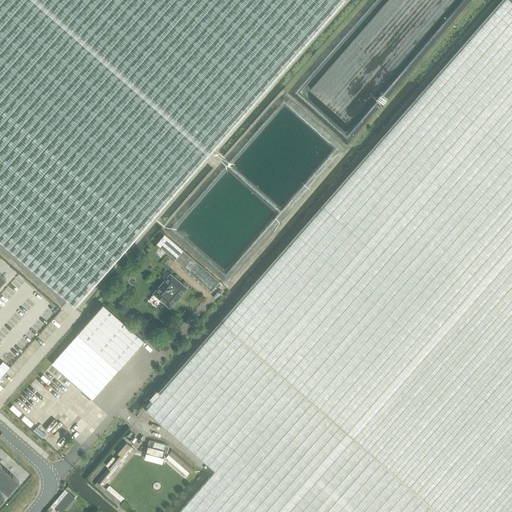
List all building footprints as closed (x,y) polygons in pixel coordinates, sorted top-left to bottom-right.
[(0,0),(0,241),(68,302),(74,307),(150,220),(155,214),(211,150),(265,87),(268,83),(340,0),(0,0)] [(504,0),(221,323),(437,511),(509,511),(511,509),(511,2),(509,0),(504,0)] [(376,0),(304,86),(341,116),(345,111),(354,110),(354,106),(363,105),(388,76),(382,65),(407,35),(430,23),(436,16),(434,11),(437,10),(434,6),(440,3),(435,0),(376,0)] [(350,145),(379,107),(372,102),(348,133),(342,129),(337,135),(350,145)] [(211,292),(219,282),(164,235),(156,244),(211,292)] [(154,293),(169,307),(186,288),(170,274),(154,293)] [(102,304),(77,333),(117,369),(143,340),(102,304)] [(214,470),(178,511),(437,511),(310,400),(221,323),(153,400),(145,410),(214,470)] [(64,348),(51,362),(92,398),(104,384),(117,369),(77,333),(64,348)] [(131,447),(122,439),(113,450),(122,458),(131,447)] [(149,440),(144,459),(162,464),(164,458),(163,457),(165,451),(163,451),(165,444),(149,440)] [(172,449),(168,454),(189,473),(193,468),(172,449)] [(111,471),(122,459),(118,455),(107,468),(111,471)] [(0,464),(0,486),(7,493),(19,481),(0,464)] [(107,469),(94,485),(117,506),(121,501),(107,489),(106,490),(100,485),(110,472),(107,469)] [(68,492),(54,508),(58,511),(65,511),(76,499),(68,492)]
